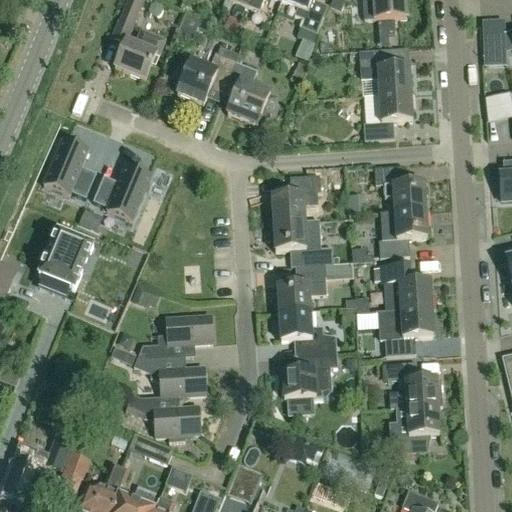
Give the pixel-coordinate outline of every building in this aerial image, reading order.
[(129,0),(119,25),(132,30),(144,0),(142,0),(129,0)] [(233,3),(233,0),(224,0),(226,1),(222,12),(227,15),(232,3),(233,3)] [(233,0),(233,3),(259,14),(263,0),(271,0),(281,4),(282,0),(233,0)] [(313,0),(282,0),(281,4),(297,10),(294,19),(304,23),(297,40),(313,47),(328,10),(312,3),(313,0)] [(333,0),(329,11),(340,16),(346,0),(333,0)] [(406,22),(404,0),(362,0),(364,25),(406,22)] [(160,16),(162,11),(160,6),(155,4),(150,7),(148,12),(150,17),(155,18),(160,16)] [(214,29),(203,23),(186,16),(176,37),(191,44),(196,31),(209,37),(214,29)] [(397,25),(377,26),(378,34),(390,35),(398,34),(397,25)] [(133,47),(126,44),(114,72),(145,85),(155,58),(159,60),(165,43),(140,32),(133,47)] [(503,42),(483,43),(484,55),(485,71),(505,70),(504,54),(503,42)] [(226,89),(236,67),(235,66),(238,59),(220,51),(217,58),(215,58),(209,72),(191,64),(177,98),(203,109),(213,85),(225,90),(225,89),(226,89)] [(377,84),(378,99),(410,97),(409,70),(389,71),(388,54),(358,56),(360,85),(377,84)] [(236,67),(226,89),(236,94),(226,118),(256,131),(261,119),(265,120),(269,119),(275,105),(273,101),(269,99),(270,97),(251,90),(257,76),(236,67)] [(410,97),(378,99),(380,127),(363,128),(364,146),(394,144),(393,127),(412,126),(410,97)] [(63,143),(43,189),(69,200),(70,197),(85,203),(96,178),(81,171),(89,154),(63,143)] [(103,181),(92,206),(107,213),(106,216),(132,227),(152,180),(126,169),(118,187),(103,181)] [(393,203),(393,216),(425,214),(424,187),(404,188),(403,171),(373,173),(374,190),(383,189),(384,203),(393,203)] [(511,176),(499,178),(501,205),(511,204),(511,176)] [(271,200),(273,228),(305,226),(304,211),(317,210),(317,197),(321,197),(319,180),(289,182),(290,199),(271,200)] [(96,219),(86,214),(80,228),(90,232),(96,219)] [(425,214),(393,216),(380,217),(381,245),(378,245),(379,263),(409,261),(408,244),(427,243),(425,214)] [(305,226),(273,228),(275,256),(291,255),(292,272),(295,271),(325,269),(333,269),(332,252),(321,253),(319,225),(305,226)] [(111,237),(81,315),(109,325),(139,248),(111,237)] [(57,238),(39,281),(75,296),(95,252),(57,238)] [(0,267),(0,305),(1,306),(15,274),(0,267)] [(327,300),(325,269),(295,271),(296,288),(277,290),(279,318),(310,316),(309,301),(327,300)] [(380,272),(373,273),(374,286),(381,286),(381,288),(384,288),(385,315),(385,316),(432,312),(430,284),(411,286),(410,269),(380,270),(380,272)] [(160,295),(138,287),(131,305),(146,311),(147,307),(154,309),(160,295)] [(337,309),(337,323),(348,323),(348,309),(337,309)] [(369,317),(355,317),(356,333),(376,332),(376,344),(384,343),(385,361),(415,359),(414,342),(433,341),(432,312),(385,316),(369,317)] [(301,359),(336,357),(335,340),(322,339),(322,331),(311,332),(310,316),(279,318),(280,346),(300,345),(301,359)] [(142,350),(137,360),(147,364),(163,363),(173,362),(172,350),(212,347),(211,320),(166,323),(167,340),(157,340),(157,349),(142,350)] [(125,356),(121,365),(131,369),(135,360),(125,356)] [(336,357),(301,359),(302,374),(282,375),(284,404),(325,401),(331,395),(329,373),(338,372),(337,359),(336,359),(336,357)] [(511,359),(501,362),(511,404),(511,359)] [(147,364),(137,360),(133,371),(149,378),(149,383),(159,387),(160,402),(205,399),(204,372),(164,375),(163,363),(147,364)] [(346,369),(351,374),(357,374),(356,362),(346,363),(346,369)] [(0,387),(5,388),(9,367),(0,364),(0,387)] [(442,411),(440,385),(436,385),(436,383),(417,384),(416,367),(386,369),(387,386),(398,385),(398,396),(399,413),(406,413),(438,411),(438,412),(442,411)] [(168,446),(184,445),(184,439),(200,438),(198,412),(158,414),(157,402),(141,402),(132,399),(126,411),(144,419),(144,423),(154,427),(155,441),(168,440),(168,446)] [(439,439),(438,412),(438,411),(406,413),(399,413),(396,413),(397,428),(389,429),(391,459),(421,457),(420,440),(439,439)] [(320,457),(323,449),(295,438),(288,454),(313,464),(316,456),(320,457)] [(129,454),(166,469),(171,456),(134,441),(129,454)] [(60,476),(71,448),(55,442),(48,458),(20,446),(13,463),(17,464),(4,496),(6,500),(14,503),(17,501),(28,505),(35,488),(38,489),(45,470),(60,476)] [(63,477),(54,499),(67,504),(76,482),(83,463),(70,458),(67,467),(63,477)] [(133,505),(118,499),(113,511),(149,511),(164,474),(147,466),(136,493),(138,493),(133,505)] [(225,497),(249,507),(262,477),(238,467),(225,497)] [(113,511),(118,499),(115,498),(124,474),(113,469),(103,493),(97,491),(94,498),(85,494),(77,511),(113,511)] [(379,482),(374,498),(381,500),(386,485),(379,482)] [(403,511),(436,511),(438,507),(408,495),(402,511),(403,511)] [(217,511),(220,506),(213,503),(200,498),(193,511),(217,511)] [(172,511),(174,508),(159,502),(155,511),(172,511)]
